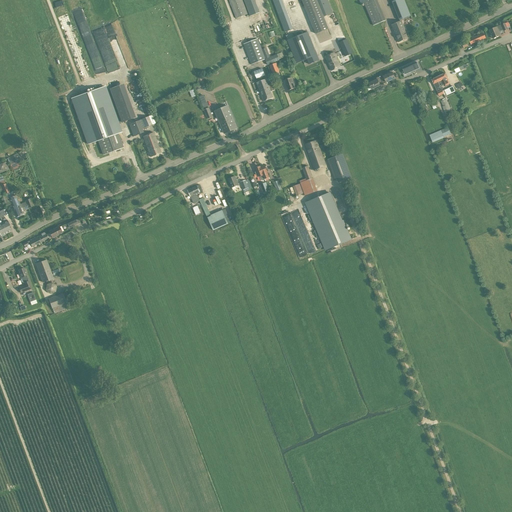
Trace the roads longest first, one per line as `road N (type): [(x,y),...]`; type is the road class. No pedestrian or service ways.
road 1 (tertiary): [(0,246),(511,5)]
road 2 (residential): [(245,158),(511,35)]
road 3 (unclassified): [(0,268),(245,158)]
road 4 (track): [(360,240),(337,188),(316,183),(296,134)]
road 5 (track): [(226,0),(266,122)]
